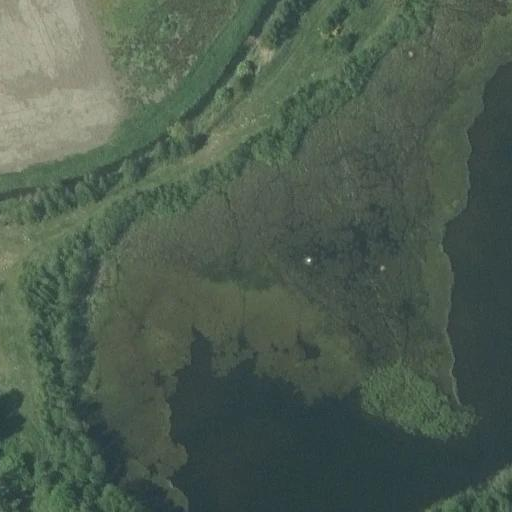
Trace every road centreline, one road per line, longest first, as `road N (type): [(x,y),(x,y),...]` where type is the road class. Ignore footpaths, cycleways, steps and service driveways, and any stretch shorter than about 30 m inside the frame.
road 1 (track): [(0,247),(33,238),(223,137),(326,0)]
road 2 (track): [(2,247),(26,421),(43,448)]
